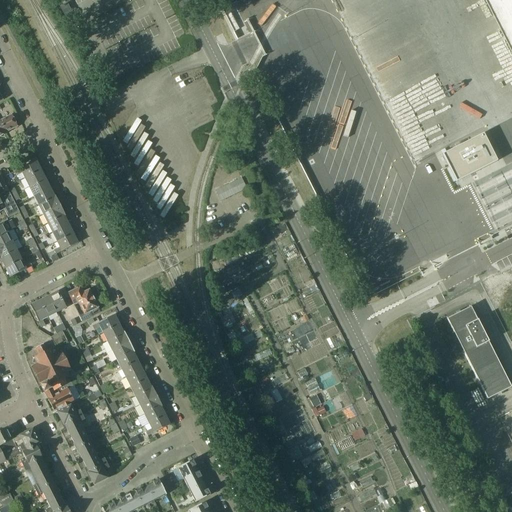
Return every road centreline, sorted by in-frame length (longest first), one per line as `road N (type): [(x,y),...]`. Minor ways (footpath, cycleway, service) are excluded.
road 1 (unclassified): [(442,511),(188,0)]
road 2 (residential): [(194,433),(120,286)]
road 3 (residential): [(83,503),(148,454),(194,433)]
road 4 (residential): [(102,252),(43,137)]
